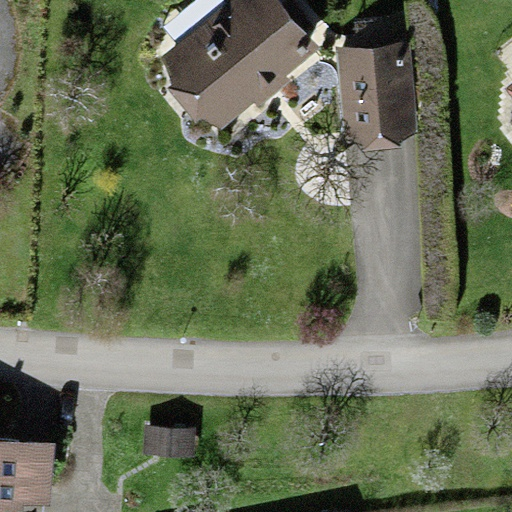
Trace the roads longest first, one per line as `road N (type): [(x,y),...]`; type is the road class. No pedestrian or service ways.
road 1 (residential): [(511,355),(118,376),(0,362)]
road 2 (unknown): [(369,364),(365,137)]
